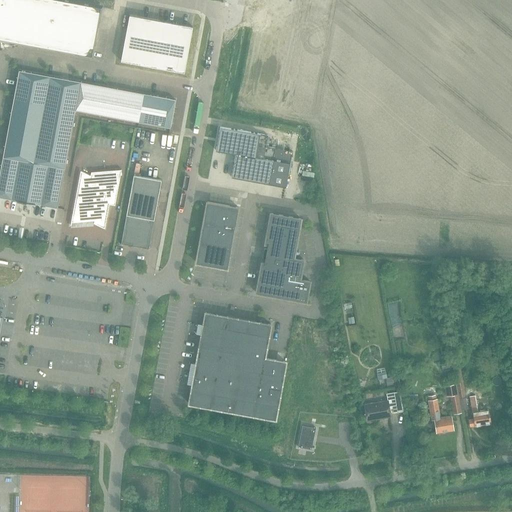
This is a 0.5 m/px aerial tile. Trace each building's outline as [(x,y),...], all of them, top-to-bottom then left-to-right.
[(0,0),(0,40),(91,56),(100,7),(58,0),(0,0)] [(128,16),(120,61),(183,72),(193,27),(128,16)] [(0,171),(0,197),(11,200),(10,206),(40,211),(41,205),(57,208),(64,170),(66,158),(75,110),(80,82),(19,70),(15,91),(14,95),(13,99),(10,119),(9,124),(4,149),(3,154),(3,158),(0,171)] [(362,74),(352,125),(373,129),(375,119),(447,132),(449,122),(427,118),(433,88),(362,74)] [(80,82),(75,110),(82,112),(170,128),(175,99),(156,96),(80,82)] [(220,126),(215,150),(235,154),(231,177),(285,187),(292,151),(266,146),(268,135),(220,126)] [(89,173),(89,175),(80,171),(70,225),(71,225),(71,222),(94,221),(93,223),(104,228),(113,183),(114,171),(89,173)] [(121,244),(148,249),(161,180),(133,175),(121,244)] [(196,263),(227,269),(238,207),(207,202),(196,263)] [(303,260),(294,258),(301,219),(270,213),(265,244),(267,244),(267,249),(264,248),(262,258),(265,258),(264,263),(261,262),(256,293),(306,302),(310,281),(300,280),(303,260)] [(269,324),(262,323),(205,313),(188,404),(273,419),(284,362),(262,358),(269,324)] [(453,365),(461,410),(468,409),(459,364),(453,365)] [(461,410),(453,365),(452,365),(456,383),(444,385),(446,396),(450,395),(453,414),(461,412),(461,410)] [(397,412),(403,411),(400,391),(386,393),(387,400),(364,404),(367,421),(390,417),(388,406),(396,404),(397,412)] [(489,409),(479,411),(476,395),(470,396),(471,400),(475,418),(468,419),(469,427),(476,425),(476,426),(492,423),(489,409)] [(452,416),(442,418),(437,399),(429,401),(433,419),(436,418),(439,433),(455,429),(452,416)] [(302,424),(297,446),(311,449),(315,427),(302,424)]
